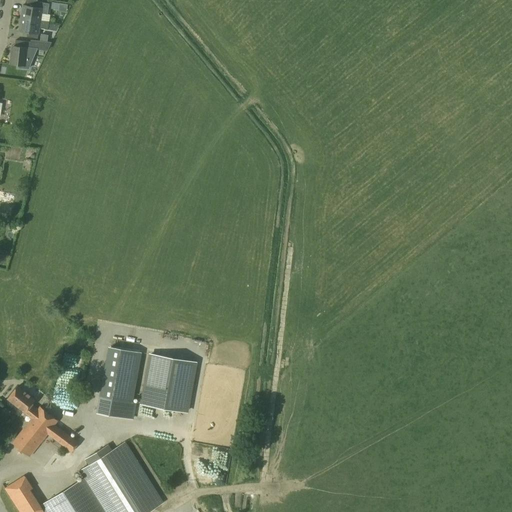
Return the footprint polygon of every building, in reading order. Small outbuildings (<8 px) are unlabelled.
[(37,2),(36,7),(23,5),(21,18),(40,20),(41,14),(48,14),(49,4),(37,2)] [(48,22),(21,18),(19,30),(27,32),(27,37),(38,39),(39,28),(48,30),(48,22)] [(12,55),(11,55),(10,64),(19,65),(19,69),(28,70),(37,50),(48,51),(51,42),(49,42),(43,41),(31,40),(30,42),(15,40),(15,47),(13,47),(12,55)] [(15,195),(0,190),(0,203),(12,207),(15,195)] [(141,350),(141,342),(118,341),(117,349),(141,350)] [(195,363),(151,355),(142,404),(186,412),(195,363)] [(38,409),(32,404),(35,400),(18,386),(7,399),(24,413),(31,419),(12,443),(30,457),(48,435),(71,452),(79,443),(55,425),(58,421),(40,406),(38,409)] [(99,412),(130,418),(133,402),(101,396),(99,412)] [(148,511),(163,503),(125,442),(112,450),(109,444),(85,459),(88,465),(79,471),(84,478),(40,505),(45,511),(44,511),(148,511)] [(33,488),(24,476),(4,488),(18,511),(43,511),(30,490),(33,488)]
